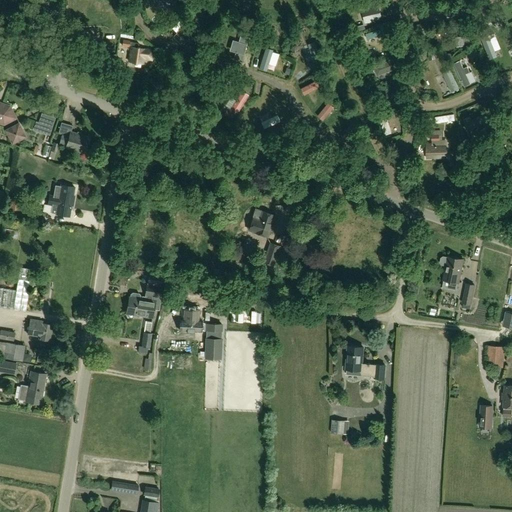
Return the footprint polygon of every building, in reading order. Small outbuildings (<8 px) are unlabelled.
[(184,47),(197,33),(186,23),(173,36),(184,47)] [(145,50),(145,49),(138,48),(139,44),(129,42),(130,41),(123,41),(122,46),(131,48),(130,50),(129,50),(129,51),(130,52),(129,62),(142,64),(143,59),(152,60),(153,51),(145,50)] [(112,65),(118,62),(115,54),(108,57),(112,65)] [(9,107),(0,104),(0,122),(3,124),(14,118),(9,107)] [(42,115),(36,129),(42,131),(44,127),(50,129),(53,119),(48,117),(42,115)] [(58,133),(69,136),(66,147),(85,153),(90,138),(71,132),(72,126),(61,123),(58,133)] [(22,130),(21,131),(18,125),(7,131),(13,142),(18,140),(19,141),(26,137),(22,130)] [(446,157),(446,147),(432,147),(432,144),(426,145),(426,158),(446,157)] [(53,196),(52,205),(50,213),(56,213),(55,214),(69,217),(71,203),(73,203),(74,196),(73,196),(74,187),(61,185),(60,186),(55,185),(53,196)] [(20,200),(12,199),(6,198),(3,217),(16,219),(18,212),(20,200)] [(253,217),(249,230),(254,231),(254,232),(267,237),(274,216),(261,211),(257,224),(251,222),(253,217)] [(269,243),(263,262),(273,266),(280,246),(269,243)] [(463,259),(448,256),(448,257),(443,256),(441,258),(440,263),(441,265),(446,266),(443,280),(458,283),(463,259)] [(19,267),(16,290),(0,287),(0,307),(26,311),(32,269),(19,267)] [(146,284),(161,286),(162,275),(148,273),(146,284)] [(462,303),(470,304),(474,285),(466,284),(462,303)] [(133,315),(152,318),(153,309),(158,310),(162,288),(146,285),(145,295),(153,296),(152,300),(129,297),(126,312),(133,313),(133,315)] [(169,312),(172,299),(164,297),(161,310),(169,312)] [(180,330),(195,331),(195,321),(198,321),(198,313),(194,313),(184,312),(183,321),(180,320),(180,330)] [(511,328),(511,315),(504,315),(502,327),(511,328)] [(160,327),(160,319),(152,318),(152,327),(160,327)] [(30,319),(27,334),(39,337),(39,339),(49,341),(52,325),(42,323),(42,321),(30,319)] [(0,332),(0,338),(13,341),(14,333),(0,330),(0,332)] [(141,346),(147,347),(149,347),(151,334),(143,332),(141,346)] [(220,359),(221,338),(205,338),(204,358),(220,359)] [(4,358),(22,361),(24,346),(6,343),(4,358)] [(363,347),(348,346),(346,369),(361,371),(360,376),(374,377),(374,378),(383,379),(384,365),(375,364),(375,365),(361,364),(363,347)] [(504,347),(489,346),(487,366),(502,368),(504,347)] [(0,371),(14,374),(16,364),(0,361),(0,371)] [(26,402),(40,404),(41,399),(46,374),(31,371),(26,396),(27,396),(26,402)] [(511,385),(505,385),(503,416),(511,417),(511,407),(511,385)] [(480,428),(491,428),(492,406),(481,406),(480,428)] [(349,421),(332,419),(330,433),(348,434),(349,421)] [(129,493),(131,484),(112,481),(111,490),(129,493)] [(157,497),(158,489),(145,487),(144,495),(157,497)] [(156,511),(158,503),(143,501),(140,511),(156,511)]
